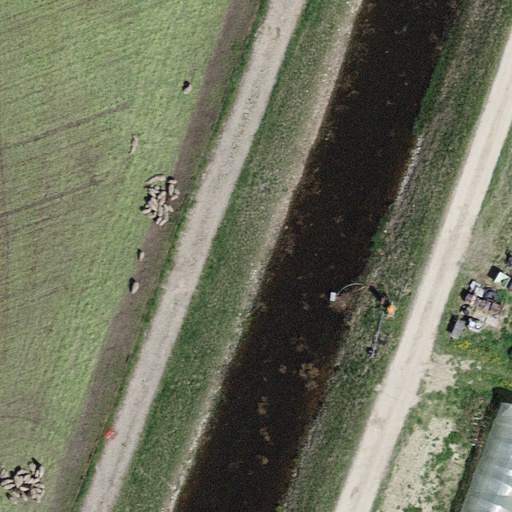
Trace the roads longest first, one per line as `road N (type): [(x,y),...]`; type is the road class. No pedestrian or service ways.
road 1 (track): [(98,511),(284,0)]
road 2 (track): [(349,511),(511,72)]
